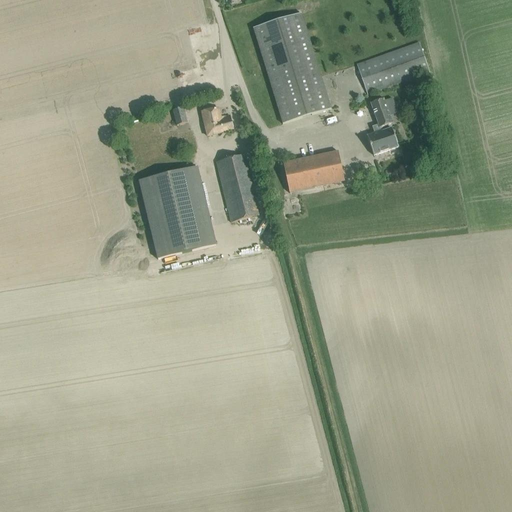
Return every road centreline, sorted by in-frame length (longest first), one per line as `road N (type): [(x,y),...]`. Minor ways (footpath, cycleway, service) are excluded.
road 1 (unknown): [(244,138),(266,214),(258,230),(223,231),(207,171),(212,154)]
road 2 (unknown): [(225,54),(280,134),(376,113)]
